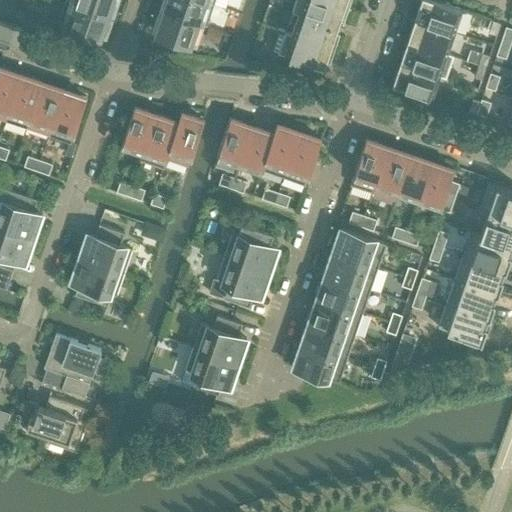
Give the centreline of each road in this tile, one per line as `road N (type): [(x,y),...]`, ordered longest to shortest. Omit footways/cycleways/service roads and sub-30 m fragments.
road 1 (residential): [(357,104),(256,406)]
road 2 (residential): [(0,331),(25,334),(113,73)]
road 3 (residential): [(357,104),(113,73)]
road 4 (residential): [(511,159),(357,104)]
